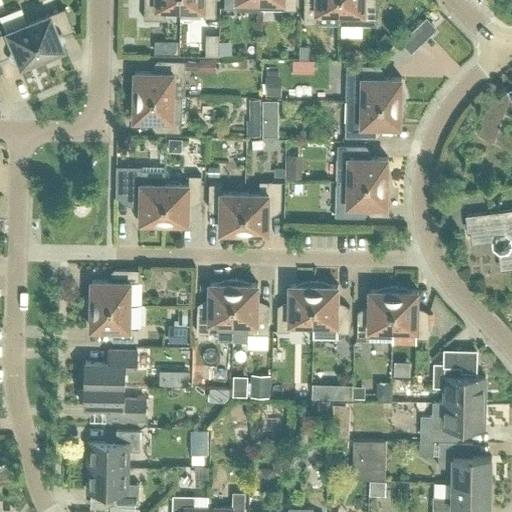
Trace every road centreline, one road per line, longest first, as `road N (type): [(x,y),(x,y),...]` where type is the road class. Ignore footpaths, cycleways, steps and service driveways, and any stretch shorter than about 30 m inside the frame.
road 1 (residential): [(16,250),(433,256)]
road 2 (residential): [(16,250),(14,372),(51,511)]
road 3 (residential): [(433,256),(422,194),(435,140),(459,97),(505,53)]
road 4 (residential): [(19,130),(101,132),(102,0)]
road 5 (residential): [(19,130),(16,250)]
road 6 (residential): [(511,346),(433,256)]
